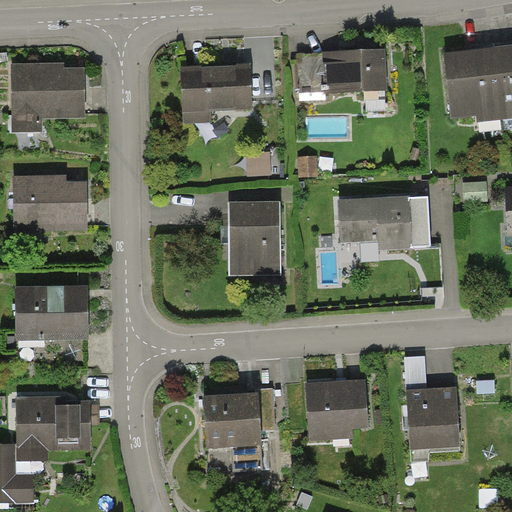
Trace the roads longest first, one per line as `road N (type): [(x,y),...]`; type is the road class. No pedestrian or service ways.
road 1 (residential): [(127,354),(511,336)]
road 2 (residential): [(119,19),(127,354)]
road 3 (residential): [(119,19),(438,0)]
road 4 (residential): [(127,354),(130,434),(149,511)]
